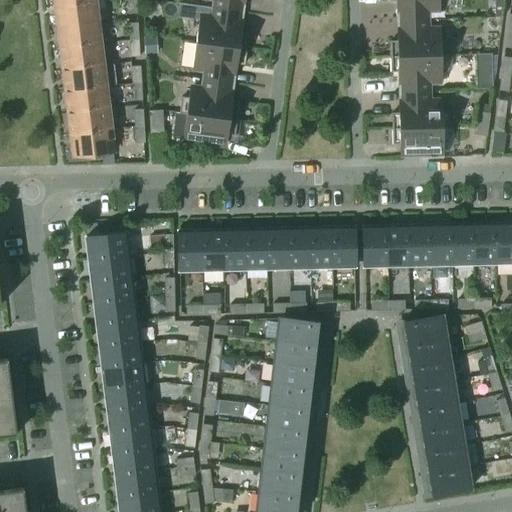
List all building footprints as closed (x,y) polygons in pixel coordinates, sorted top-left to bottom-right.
[(97,22),(94,0),(55,5),(57,27),(97,22)] [(136,13),(135,0),(126,0),(127,13),(136,13)] [(207,0),(213,1),(212,8),(243,12),(245,0),(207,0)] [(439,13),(439,0),(388,0),(395,0),(396,21),(427,20),(427,13),(439,13)] [(248,33),(241,32),(243,12),(212,8),(211,14),(199,12),(195,42),(246,49),(248,33)] [(440,54),(440,30),(440,26),(427,26),(427,20),(396,21),(396,41),(389,41),(390,57),(448,55),(447,54),(440,54)] [(99,44),(97,22),(57,27),(60,49),(99,44)] [(138,40),(137,23),(128,23),(129,40),(138,40)] [(139,56),(138,40),(129,40),(130,57),(139,56)] [(244,64),(246,49),(195,42),(191,71),(203,73),(202,79),(234,84),(237,64),(244,64)] [(102,65),(99,44),(60,49),(63,70),(102,65)] [(441,85),(441,71),(448,71),(448,55),(390,57),(390,72),(397,72),(397,93),(429,92),(429,85),(441,85)] [(510,75),(511,58),(503,57),(501,74),(510,75)] [(105,87),(102,65),(63,70),(65,91),(105,87)] [(140,83),(139,66),(130,67),(131,83),(140,83)] [(508,91),(510,75),(501,74),(498,90),(508,91)] [(236,120),(238,104),(231,103),(234,84),(202,79),(202,85),(189,84),(188,97),(181,97),(178,113),(236,120)] [(132,100),(142,99),(140,83),(131,83),(132,100)] [(107,108),(105,87),(65,91),(68,113),(107,108)] [(442,111),(442,102),(441,98),(429,98),(429,92),(397,93),(398,113),(391,113),(391,129),(449,127),(449,111),(442,111)] [(504,118),(506,101),(497,100),(495,116),(504,118)] [(110,129),(107,108),(68,113),(70,134),(110,129)] [(143,126),(142,109),(133,110),(134,127),(143,126)] [(163,133),(161,110),(148,111),(150,134),(163,133)] [(486,136),(489,113),(476,112),(473,134),(486,136)] [(234,136),(236,120),(178,113),(185,114),(182,143),(225,148),(227,135),(234,136)] [(502,134),(504,118),(495,116),(493,133),(502,134)] [(144,142),(143,126),(134,127),(135,143),(144,142)] [(443,152),(442,128),(449,128),(449,127),(391,129),(392,144),(399,144),(399,158),(443,157),(443,152)] [(113,152),(110,129),(70,134),(73,157),(85,155),(86,161),(101,159),(101,153),(113,152)] [(511,262),(511,223),(493,224),(494,263),(511,262)] [(473,264),(472,224),(450,225),(451,264),(473,264)] [(494,263),(493,224),(472,224),(473,264),(494,263)] [(429,265),(428,225),(407,226),(408,265),(429,265)] [(451,264),(450,225),(428,225),(429,265),(451,264)] [(386,266),(385,226),(363,227),(364,266),(386,266)] [(408,265),(407,226),(385,226),(386,266),(408,265)] [(354,267),(353,227),(330,228),(331,267),(354,267)] [(310,268),(309,228),(287,229),(288,268),(310,268)] [(331,267),(330,228),(309,228),(310,268),(331,267)] [(266,269),(265,229),(244,230),(245,269),(266,269)] [(288,268),(287,229),(265,229),(266,269),(288,268)] [(223,270),(222,230),(201,231),(202,270),(223,270)] [(245,269),(244,230),(222,230),(223,270),(245,269)] [(202,270),(201,231),(178,231),(179,271),(202,270)] [(128,256),(125,233),(86,238),(88,261),(128,256)] [(172,251),(172,234),(163,235),(163,251),(172,251)] [(173,268),(172,251),(163,251),(164,268),(173,268)] [(130,277),(128,256),(88,261),(91,282),(130,277)] [(133,299),(130,277),(91,282),(94,303),(133,299)] [(173,295),(173,278),(164,278),(164,295),(173,295)] [(174,311),(173,295),(164,295),(165,311),(174,311)] [(490,308),(490,298),(473,299),(474,308),(490,308)] [(135,320),(133,299),(94,303),(96,325),(135,320)] [(447,309),(447,299),(430,300),(431,309),(447,309)] [(474,308),(473,299),(457,299),(457,308),(474,308)] [(404,309),(404,300),(387,301),(387,310),(391,310),(404,309)] [(431,309),(430,300),(414,300),(414,309),(431,309)] [(387,310),(387,301),(370,301),(370,310),(387,310)] [(332,311),(332,302),(315,302),(315,312),(332,311)] [(349,311),(348,302),(332,302),(332,311),(349,311)] [(289,312),(289,303),(272,303),(272,313),(289,312)] [(306,312),(305,303),(289,303),(289,312),(306,312)] [(511,312),(511,303),(500,304),(500,313),(511,312)] [(246,313),(246,304),(229,304),(229,314),(246,313)] [(262,313),(262,304),(246,304),(246,313),(262,313)] [(203,314),(202,305),(186,305),(186,315),(203,314)] [(219,314),(219,305),(202,305),(203,314),(219,314)] [(445,338),(441,316),(402,322),(406,345),(445,338)] [(315,346),(318,323),(279,318),(276,341),(315,346)] [(138,341),(135,320),(96,325),(99,346),(138,341)] [(483,330),(480,321),(464,326),(466,335),(483,330)] [(230,336),(231,326),(214,324),(213,334),(230,336)] [(206,343),(207,327),(198,325),(196,342),(206,343)] [(485,338),(483,330),(466,335),(469,343),(485,338)] [(219,356),(221,339),(212,338),(210,355),(219,356)] [(448,359),(445,338),(406,345),(409,366),(448,359)] [(141,363),(138,341),(99,346),(101,368),(141,363)] [(313,367),(315,346),(276,341),(274,363),(313,367)] [(204,360),(206,343),(196,342),(194,359),(204,360)] [(217,372),(219,356),(210,355),(208,371),(217,372)] [(496,372),(491,356),(482,359),(487,375),(496,372)] [(0,435),(16,433),(12,402),(7,359),(0,359),(0,435)] [(452,381),(448,359),(409,366),(413,387),(452,381)] [(143,385),(141,363),(101,368),(104,389),(143,385)] [(310,389),(313,367),(274,363),(271,384),(310,389)] [(200,387),(202,370),(193,369),(191,386),(200,387)] [(501,388),(496,372),(487,375),(492,391),(501,388)] [(214,399),(216,382),(207,381),(205,398),(214,399)] [(455,402),(452,381),(413,387),(416,409),(455,402)] [(308,410),(310,389),(271,384),(269,405),(308,410)] [(146,406),(143,385),(104,389),(107,411),(146,406)] [(198,403),(200,387),(191,386),(189,402),(198,403)] [(212,416),(214,399),(205,398),(203,414),(212,416)] [(508,414),(504,398),(495,401),(500,417),(508,414)] [(459,423),(455,402),(416,409),(420,430),(459,423)] [(305,432),(308,410),(269,405),(266,427),(305,432)] [(149,428),(146,406),(107,411),(109,433),(149,428)] [(195,430),(197,414),(188,412),(186,429),(195,430)] [(511,430),(511,425),(508,414),(500,417),(505,433),(511,430)] [(462,445),(459,423),(420,430),(423,451),(462,445)] [(209,442),(211,425),(202,424),(200,441),(209,442)] [(303,453),(305,432),(266,427),(264,448),(303,453)] [(151,449),(149,428),(109,433),(112,454),(151,449)] [(193,447),(195,430),(186,429),(184,446),(193,447)] [(207,458),(209,442),(200,441),(198,457),(207,458)] [(466,466),(462,445),(423,451),(427,473),(466,466)] [(300,474),(303,453),(264,448),(261,470),(300,474)] [(154,471),(151,449),(112,454),(115,475),(154,471)] [(193,466),(192,457),(175,459),(176,468),(193,466)] [(194,474),(193,466),(176,468),(177,476),(194,474)] [(469,488),(466,466),(427,473),(430,495),(469,488)] [(211,486),(209,469),(200,470),(202,487),(211,486)] [(298,496),(300,474),(261,470),(258,491),(298,496)] [(157,492),(154,471),(115,475),(117,497),(157,492)] [(213,502),(211,486),(202,487),(204,503),(213,502)] [(0,511),(25,511),(22,488),(0,490),(0,511)] [(295,511),(298,496),(258,491),(256,511),(295,511)] [(159,511),(157,492),(117,497),(118,511),(159,511)] [(198,509),(196,492),(187,493),(189,510),(198,509)]
